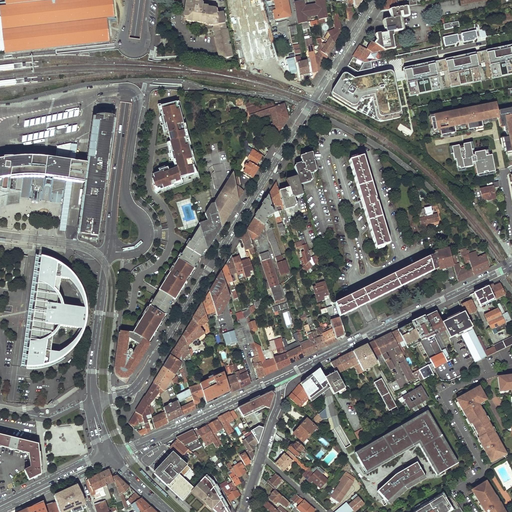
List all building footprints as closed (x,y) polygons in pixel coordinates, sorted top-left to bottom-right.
[(8,4),(0,5),(0,14),(5,54),(109,42),(107,19),(114,17),(112,0),(64,0),(65,6),(22,11),(22,3),(8,4)] [(45,0),(36,1),(22,3),(22,11),(65,6),(64,0),(45,0)] [(186,0),(184,17),(188,21),(195,22),(196,16),(200,17),(199,23),(205,24),(205,25),(213,26),(213,28),(212,28),(213,32),(214,32),(219,58),(220,58),(232,56),(227,29),(225,29),(222,11),(216,12),(215,8),(208,7),(208,6),(202,5),(202,0),(186,0)] [(265,0),(270,21),(272,21),(289,17),(285,0),(265,0)] [(315,0),(317,5),(307,6),(306,1),(295,3),(299,25),(302,24),(308,22),(307,17),(307,15),(309,14),(310,17),(319,15),(320,20),(325,18),(328,17),(325,0),(315,0)] [(353,0),(345,0),(348,20),(349,20),(354,12),(353,11),(352,5),(354,5),(353,0)] [(353,0),(354,5),(354,7),(356,8),(361,0),(353,0)] [(390,9),(397,8),(395,0),(387,0),(381,11),(390,9)] [(397,8),(390,9),(391,19),(402,17),(408,16),(406,6),(400,7),(397,8)] [(341,21),(340,17),(335,19),(336,28),(328,32),(335,43),(343,31),(341,21)] [(385,51),(397,48),(394,32),(405,29),(402,17),(391,19),(385,21),(387,33),(376,35),(378,43),(374,44),(385,51)] [(283,28),(273,31),(275,41),(283,39),(285,39),(286,44),(292,42),(290,35),(289,31),(284,32),(283,28)] [(461,34),(463,43),(478,40),(476,31),(461,34)] [(335,43),(328,32),(327,32),(326,33),(325,34),(325,37),(328,40),(323,48),(328,56),(335,43)] [(443,38),(445,47),(460,43),(457,34),(443,38)] [(374,44),(370,42),(366,49),(370,52),(373,54),(385,51),(374,44)] [(297,64),(301,81),(304,80),(303,75),(309,74),(308,71),(307,63),(307,62),(300,63),(298,53),(300,53),(298,45),(293,46),(294,50),(296,64),(297,64)] [(404,68),(404,71),(511,48),(511,45),(478,53),(442,60),(404,68)] [(315,58),(313,46),(308,47),(310,62),(307,63),(308,71),(312,71),(312,73),(318,72),(315,58)] [(323,48),(321,46),(315,58),(318,72),(328,56),(323,48)] [(362,66),(364,62),(367,58),(370,52),(366,49),(360,46),(349,63),(355,67),(356,68),(357,66),(361,66),(362,66)] [(409,94),(418,92),(418,95),(431,92),(430,89),(439,88),(440,90),(451,88),(450,85),(459,83),(459,86),(472,83),(471,81),(480,79),(481,82),(492,79),(491,77),(500,75),(501,77),(511,74),(511,48),(404,71),(409,94)] [(296,64),(294,50),(290,51),(291,54),(290,54),(291,58),(288,58),(289,65),(291,64),(294,79),(301,82),(301,81),(297,64),(296,64)] [(345,73),(344,73),(343,74),(332,91),(332,92),(333,94),(351,105),(352,106),(353,105),(358,98),(358,97),(359,96),(371,94),(373,94),(374,96),(378,116),(379,117),(381,118),(400,113),(401,113),(401,111),(393,72),(392,71),(391,71),(354,79),(345,73)] [(402,115),(401,111),(401,113),(400,113),(381,118),(379,117),(378,116),(374,96),(373,94),(371,94),(359,96),(358,97),(358,98),(353,105),(352,106),(351,105),(333,94),(332,92),(332,91),(331,93),(331,94),(332,95),(351,108),(353,108),(354,107),(359,99),(360,98),(371,96),(372,96),(377,121),(378,122),(380,122),(400,118),(402,117),(402,115)] [(245,102),(247,112),(261,109),(260,106),(261,100),(255,99),(249,102),(249,101),(245,102)] [(163,166),(163,167),(164,169),(159,171),(159,173),(153,175),(154,179),(152,180),(152,184),(154,191),(159,189),(160,190),(174,185),(173,184),(180,181),(180,179),(194,174),(192,167),(193,166),(187,142),(186,143),(183,131),(184,131),(178,107),(177,107),(176,103),(167,105),(160,105),(161,110),(162,113),(161,113),(163,122),(160,123),(160,124),(160,125),(161,125),(164,125),(165,129),(167,129),(170,142),(169,142),(171,148),(170,148),(172,157),(169,158),(169,159),(169,160),(169,161),(170,161),(175,160),(177,168),(168,171),(166,165),(165,165),(164,165),(163,166)] [(280,126),(275,108),(274,108),(273,103),(260,106),(261,109),(247,112),(248,116),(249,120),(271,116),(273,124),(272,125),(275,141),(283,128),(280,126)] [(482,108),(482,106),(461,110),(461,112),(458,113),(455,113),(455,111),(434,116),(434,117),(431,118),(433,128),(433,130),(438,129),(440,129),(441,135),(456,132),(454,126),(456,126),(465,124),(467,124),(468,130),(483,127),(481,120),(483,120),(496,118),(499,117),(501,127),(505,126),(508,126),(509,135),(510,136),(503,138),(505,148),(506,152),(511,150),(511,107),(498,111),(496,103),(488,105),(488,107),(485,107),(482,108)] [(284,106),(275,108),(280,126),(283,128),(286,123),(289,119),(284,106)] [(78,112),(24,122),(24,123),(25,126),(79,116),(78,112)] [(0,159),(0,206),(7,204),(20,203),(23,178),(27,177),(32,177),(38,177),(45,178),(49,178),(52,179),(54,179),(66,181),(73,182),(78,182),(85,183),(77,233),(79,235),(82,237),(85,238),(89,239),(91,239),(90,241),(98,242),(98,238),(100,239),(107,185),(109,168),(116,120),(114,120),(114,117),(113,117),(113,116),(108,115),(102,115),(96,116),(96,117),(94,117),(93,117),(87,162),(81,162),(76,161),(69,160),(71,143),(57,146),(55,158),(54,158),(48,157),(41,157),(38,157),(34,156),(32,156),(30,157),(27,157),(24,157),(19,157),(14,158),(14,157),(5,157),(5,159),(3,159),(0,159)] [(55,131),(22,136),(22,138),(23,141),(56,136),(55,131)] [(78,144),(71,143),(69,160),(76,161),(78,144)] [(489,173),(496,172),(493,156),(490,156),(489,151),(476,153),(476,155),(474,156),(473,154),(473,150),(471,143),(453,146),(454,153),(456,159),(457,159),(459,167),(460,167),(461,169),(466,168),(474,166),(473,163),(475,163),(476,166),(478,175),(485,174),(484,173),(487,172),(489,172),(489,173)] [(250,162),(256,166),(262,157),(253,151),(251,155),(248,159),(248,160),(249,163),(250,162)] [(317,172),(313,155),(305,157),(305,156),(301,157),(303,164),(299,165),(295,166),(298,177),(300,184),(313,180),(311,174),(317,172)] [(363,157),(349,161),(375,248),(389,244),(363,157)] [(250,162),(249,163),(248,160),(244,167),(246,168),(243,173),(252,178),(258,168),(256,166),(250,162)] [(233,173),(225,187),(227,188),(228,185),(227,184),(229,181),(234,180),(233,175),(233,173)] [(238,200),(244,191),(240,175),(236,176),(235,175),(233,175),(234,180),(238,199),(238,200)] [(300,184),(298,177),(292,179),(288,181),(290,189),(285,190),(279,192),(284,208),(297,205),(295,196),(303,193),(300,184)] [(225,187),(218,198),(219,199),(218,200),(215,202),(216,206),(219,205),(224,220),(225,222),(232,211),(231,210),(231,207),(230,205),(231,202),(233,203),(235,200),(238,199),(234,180),(229,181),(227,184),(228,185),(227,188),(225,187)] [(66,181),(60,230),(66,231),(73,182),(66,181)] [(499,181),(489,183),(490,186),(481,188),(484,199),(491,198),(495,198),(493,187),(500,186),(499,181)] [(275,215),(281,236),(285,234),(279,209),(278,210),(277,207),(281,205),(283,213),(284,213),(287,223),(289,223),(284,208),(279,192),(276,183),(273,189),(269,196),(275,215)] [(274,257),(280,256),(275,241),(273,237),(270,227),(268,228),(266,224),(264,222),(266,220),(265,219),(266,217),(275,215),(269,196),(261,208),(254,219),(263,225),(268,241),(270,244),(274,257)] [(221,225),(216,206),(215,202),(211,204),(205,213),(207,221),(198,224),(200,226),(207,248),(207,250),(214,239),(222,227),(221,225)] [(219,205),(216,206),(221,225),(224,220),(219,205)] [(421,218),(423,226),(440,221),(438,214),(434,214),(433,213),(434,213),(434,212),(434,211),(433,211),(432,207),(419,210),(420,215),(421,215),(422,217),(421,218)] [(247,231),(250,239),(256,236),(263,225),(254,219),(251,225),(247,231)] [(188,245),(186,248),(201,257),(203,253),(207,248),(200,226),(188,245)] [(244,235),(241,240),(245,251),(249,250),(250,254),(254,252),(250,239),(247,231),(244,235)] [(167,247),(168,242),(162,241),(161,244),(159,247),(165,250),(167,247)] [(186,248),(181,255),(182,255),(181,257),(180,257),(175,265),(176,266),(174,268),(173,267),(172,266),(169,270),(171,271),(170,272),(168,275),(150,305),(148,308),(147,310),(146,309),(144,312),(145,313),(146,314),(145,316),(144,316),(139,324),(140,325),(134,334),(147,342),(153,333),(154,333),(159,325),(158,324),(159,322),(162,324),(165,319),(164,317),(171,306),(168,304),(170,302),(171,302),(175,296),(175,294),(176,292),(178,293),(185,282),(187,283),(190,278),(187,276),(189,274),(190,274),(195,266),(194,265),(195,263),(196,264),(201,257),(186,248)] [(443,250),(430,256),(434,271),(440,267),(441,270),(448,268),(447,267),(453,266),(449,251),(443,252),(443,250)] [(474,275),(489,268),(485,254),(477,257),(476,252),(468,254),(467,251),(463,252),(461,252),(462,257),(463,256),(466,263),(470,262),(472,270),(474,275)] [(259,255),(274,303),(283,300),(279,286),(278,286),(268,253),(259,255)] [(306,263),(302,267),(305,272),(314,265),(314,263),(320,261),(320,259),(323,258),(322,254),(312,257),(312,258),(309,261),(306,263)] [(49,258),(41,256),(26,368),(34,368),(41,367),(48,366),(54,363),(61,359),(66,356),(68,354),(59,353),(50,352),(52,337),(54,335),(57,331),(58,330),(60,327),(61,326),(82,329),(84,323),(84,318),(85,314),(85,309),(63,306),(63,304),(62,300),(60,296),(58,293),(60,278),(69,279),(78,281),(77,279),(72,274),(69,270),(67,269),(63,266),(62,265),(56,261),(49,258)] [(336,302),(340,317),(357,309),(362,306),(369,303),(434,271),(430,256),(363,289),(356,292),(351,295),(336,302)] [(203,258),(201,257),(196,264),(195,263),(194,265),(195,266),(190,274),(189,274),(187,276),(190,278),(203,258)] [(226,265),(232,282),(235,280),(233,275),(236,274),(232,259),(231,257),(229,261),(226,265)] [(239,257),(232,259),(236,274),(237,275),(241,274),(241,275),(242,275),(243,278),(245,277),(240,262),(239,257)] [(252,271),(249,260),(244,261),(244,260),(240,262),(245,277),(250,276),(248,272),(252,271)] [(284,261),(276,263),(280,276),(287,273),(284,261)] [(221,273),(225,284),(229,283),(232,282),(226,265),(223,269),(221,273)] [(468,272),(466,268),(460,270),(458,265),(457,265),(454,265),(453,266),(458,283),(466,279),(474,275),(472,270),(468,272)] [(215,283),(209,293),(215,313),(216,316),(217,317),(220,316),(230,299),(226,288),(225,284),(221,273),(215,283)] [(412,284),(413,287),(434,277),(433,274),(412,284)] [(78,281),(69,279),(76,288),(79,292),(81,297),(85,309),(85,314),(84,318),(84,323),(82,329),(78,336),(72,343),(67,348),(59,353),(68,354),(72,351),(76,346),(80,340),(83,333),(85,326),(87,319),(87,313),(87,305),(86,298),(83,291),(80,285),(78,281)] [(187,283),(185,282),(178,293),(176,292),(175,294),(175,296),(171,302),(170,302),(168,304),(171,306),(164,317),(165,319),(187,283)] [(313,287),(316,299),(323,298),(323,296),(328,294),(324,283),(316,285),(317,286),(313,287)] [(488,286),(494,298),(505,293),(500,283),(494,286),(493,283),(488,286)] [(479,290),(474,292),(480,305),(494,298),(488,286),(479,290)] [(201,305),(205,316),(215,313),(209,293),(205,299),(201,305)] [(492,300),(495,299),(494,298),(480,305),(481,306),(492,300)] [(462,304),(468,316),(476,312),(478,311),(472,299),(462,304)] [(495,299),(492,300),(496,308),(485,314),(494,334),(508,327),(506,322),(497,304),(495,299)] [(261,303),(260,301),(253,303),(254,305),(255,309),(261,303)] [(288,308),(286,303),(271,308),(273,313),(288,308)] [(497,304),(506,322),(511,319),(508,311),(505,313),(500,303),(497,304)] [(192,319),(198,326),(207,321),(205,316),(201,305),(197,312),(192,319)] [(255,309),(254,305),(247,307),(247,309),(249,313),(249,314),(255,309)] [(234,313),(236,319),(237,319),(243,317),(243,316),(241,312),(241,311),(234,313)] [(289,311),(282,313),(286,326),(293,324),(289,311)] [(436,338),(447,333),(442,323),(436,311),(425,317),(435,335),(436,338)] [(478,338),(464,312),(453,317),(461,333),(466,342),(467,345),(476,362),(487,357),(478,338)] [(245,318),(244,319),(243,317),(237,319),(240,325),(238,326),(233,331),(236,341),(238,347),(242,345),(247,344),(248,345),(250,345),(254,357),(252,358),(254,364),(252,365),(253,368),(256,369),(259,379),(264,377),(253,344),(250,332),(247,323),(245,318)] [(335,337),(345,334),(340,317),(330,321),(331,327),(333,332),(335,337)] [(412,323),(421,341),(425,339),(426,340),(435,335),(425,317),(418,320),(412,323)] [(447,333),(450,338),(461,333),(453,317),(442,323),(447,333)] [(184,338),(186,345),(203,333),(198,326),(192,319),(190,323),(185,332),(182,336),(184,338)] [(247,323),(250,332),(253,332),(255,331),(255,327),(254,321),(247,323)] [(158,324),(159,325),(154,333),(153,333),(147,342),(150,344),(162,324),(159,322),(158,324)] [(404,327),(398,330),(408,349),(421,342),(421,341),(412,323),(404,327)] [(308,325),(305,326),(308,336),(307,336),(308,341),(299,345),(304,358),(309,355),(316,351),(313,340),(312,338),(311,333),(308,325)] [(265,328),(268,340),(275,338),(272,326),(265,328)] [(133,333),(120,331),(115,367),(116,367),(117,371),(118,374),(121,376),(125,377),(128,375),(131,372),(132,373),(140,360),(150,344),(147,342),(134,334),(133,333)] [(222,334),(226,346),(231,344),(230,343),(236,341),(233,331),(222,334)] [(391,333),(402,354),(404,353),(399,344),(402,342),(397,331),(395,332),(391,333)] [(322,336),(321,332),(319,333),(320,337),(313,340),(316,351),(321,349),(325,347),(322,336)] [(335,337),(333,332),(322,336),(325,347),(330,344),(336,342),(335,337)] [(299,342),(296,333),(294,334),(296,342),(291,345),(296,361),(304,358),(299,345),(299,342)] [(381,354),(390,370),(395,368),(391,360),(390,360),(386,352),(394,348),(398,355),(401,362),(399,363),(409,381),(415,378),(412,373),(402,354),(391,333),(383,337),(375,341),(381,354)] [(511,344),(511,335),(494,345),(495,346),(497,352),(511,344)] [(185,377),(187,377),(184,368),(185,368),(183,359),(189,354),(188,351),(186,345),(184,338),(182,336),(178,343),(174,350),(181,355),(180,362),(182,370),(185,377)] [(281,340),(281,337),(273,340),(278,356),(280,356),(281,358),(284,356),(282,352),(285,351),(281,340)] [(497,352),(495,346),(487,350),(480,337),(478,338),(487,357),(497,352)] [(296,361),(291,345),(286,347),(283,339),(281,340),(285,351),(289,364),(296,361)] [(289,364),(285,351),(282,352),(284,356),(281,358),(280,356),(278,356),(273,340),(267,341),(270,350),(277,371),(283,368),(289,364)] [(377,363),(379,366),(381,365),(376,357),(381,354),(375,341),(371,343),(368,345),(377,363)] [(437,355),(443,352),(438,341),(431,344),(437,355)] [(277,371),(270,350),(266,351),(269,359),(264,361),(260,348),(253,344),(264,377),(270,374),(277,371)] [(360,349),(353,352),(363,371),(377,363),(368,345),(360,349)] [(172,353),(170,356),(180,362),(181,355),(174,350),(172,353)] [(339,359),(344,370),(354,365),(359,374),(363,371),(353,352),(347,355),(339,359)] [(448,361),(443,352),(437,355),(430,358),(431,359),(435,368),(448,361)] [(162,368),(172,375),(180,362),(170,356),(166,362),(162,368)] [(336,360),(330,363),(336,372),(337,374),(344,370),(339,359),(336,360)] [(250,383),(243,362),(241,363),(243,371),(241,371),(242,374),(239,375),(236,367),(233,368),(240,389),(245,386),(250,383)] [(233,368),(231,364),(228,366),(230,372),(231,371),(233,376),(228,378),(224,363),(220,364),(223,373),(230,393),(235,391),(240,389),(233,368)] [(429,364),(419,370),(422,375),(424,379),(432,375),(433,376),(435,375),(429,364)] [(158,391),(158,392),(159,395),(163,392),(171,380),(173,376),(172,375),(162,368),(157,376),(153,384),(159,388),(158,391)] [(327,391),(330,389),(325,378),(319,369),(315,372),(299,384),(308,398),(310,401),(326,389),(327,391)] [(422,375),(419,370),(412,373),(415,378),(419,376),(422,375)] [(337,374),(336,372),(325,378),(330,389),(333,394),(345,388),(337,374)] [(230,393),(223,373),(199,384),(203,396),(206,404),(230,393)] [(173,387),(179,383),(176,375),(173,376),(171,380),(173,387)] [(511,375),(511,376),(498,377),(499,392),(511,390),(511,395),(511,375)] [(399,388),(406,386),(403,377),(396,379),(399,388)] [(381,379),(374,383),(390,411),(397,407),(381,379)] [(144,398),(147,407),(158,392),(158,391),(159,388),(153,384),(148,391),(144,398)] [(193,402),(194,405),(198,403),(199,401),(198,397),(203,396),(199,384),(189,388),(193,402)] [(293,391),(288,398),(300,408),(308,398),(298,384),(293,391)] [(422,387),(398,398),(400,403),(405,401),(409,409),(428,400),(422,387)] [(485,452),(491,462),(504,455),(500,448),(501,447),(500,444),(478,404),(485,400),(482,394),(483,394),(479,387),(472,391),(471,389),(464,393),(465,395),(456,399),(472,428),(473,427),(475,431),(474,431),(483,449),(484,448),(484,450),(486,451),(485,452)] [(238,408),(243,417),(268,403),(271,404),(274,395),(271,392),(238,408)] [(142,417),(144,423),(144,425),(147,434),(149,432),(146,420),(151,419),(151,417),(149,413),(148,408),(147,407),(144,398),(139,406),(135,413),(142,417)] [(168,407),(163,409),(164,413),(167,424),(175,420),(182,417),(179,407),(177,402),(171,405),(171,404),(168,406),(168,407)] [(194,405),(193,402),(181,407),(181,406),(179,407),(182,417),(189,413),(196,410),(194,405)] [(220,420),(228,433),(230,432),(233,431),(231,427),(229,422),(233,420),(238,417),(234,410),(218,418),(219,421),(220,420)] [(436,477),(458,464),(426,411),(354,453),(367,474),(418,445),(436,477)] [(132,427),(133,428),(138,421),(140,423),(143,423),(144,423),(142,417),(135,413),(132,418),(128,424),(132,427)] [(167,424),(164,413),(153,419),(152,417),(151,417),(151,419),(154,430),(161,427),(167,424)] [(321,420),(318,414),(313,420),(316,422),(318,424),(321,420)] [(299,426),(308,433),(314,427),(313,426),(308,422),(305,419),(299,426)] [(207,425),(215,439),(217,438),(215,436),(216,435),(214,433),(221,428),(217,420),(207,425)] [(254,437),(259,443),(265,424),(259,422),(249,427),(251,430),(254,437)] [(147,434),(144,425),(142,426),(143,428),(143,429),(140,431),(137,432),(138,433),(141,437),(147,434)] [(192,430),(196,437),(199,435),(202,440),(210,436),(213,442),(216,447),(219,446),(215,439),(207,425),(197,431),(196,429),(192,430)] [(308,433),(299,426),(293,432),(302,440),(308,433)] [(369,433),(365,426),(355,432),(358,439),(369,433)] [(176,438),(189,452),(201,446),(196,437),(192,430),(184,434),(176,438)] [(251,430),(244,434),(248,440),(245,442),(244,441),(243,441),(250,453),(249,453),(253,460),(255,456),(252,451),(256,449),(254,446),(257,444),(253,437),(254,437),(251,430)] [(0,434),(0,445),(29,453),(31,467),(24,470),(29,480),(42,474),(40,459),(37,444),(0,434)] [(210,436),(202,440),(206,446),(213,442),(210,436)] [(302,446),(295,440),(288,448),(294,454),(302,446)] [(176,441),(170,447),(181,457),(187,451),(176,441)] [(336,443),(332,447),(339,453),(341,451),(336,443)] [(306,468),(287,450),(284,454),(283,453),(275,463),(284,471),(292,462),(292,461),(293,460),(305,470),(306,468)] [(240,454),(246,464),(251,460),(245,451),(240,454)] [(165,462),(182,477),(190,468),(173,453),(165,462)] [(214,454),(208,458),(213,465),(217,460),(214,454)] [(155,472),(184,499),(192,490),(194,488),(182,477),(165,462),(155,472)] [(377,491),(389,505),(406,490),(426,478),(416,462),(395,474),(377,491)] [(234,472),(237,478),(246,473),(244,469),(245,468),(242,463),(232,468),(234,472)] [(318,468),(315,466),(310,471),(318,478),(314,483),(316,485),(320,489),(327,481),(316,470),(318,468)] [(306,468),(305,470),(305,471),(308,474),(304,478),(310,483),(312,481),(314,483),(318,478),(310,471),(306,468)] [(106,471),(102,473),(109,491),(112,489),(117,502),(114,503),(115,507),(116,510),(122,509),(122,510),(124,509),(124,508),(115,481),(114,481),(109,470),(106,471)] [(210,470),(194,488),(192,490),(215,511),(230,511),(231,511),(215,485),(218,483),(210,470)] [(237,478),(234,472),(233,472),(233,473),(229,476),(235,486),(235,487),(240,483),(239,480),(237,478)] [(355,478),(346,472),(340,480),(342,481),(330,497),(339,503),(345,495),(344,494),(345,492),(347,493),(350,488),(349,487),(355,478)] [(86,480),(91,495),(95,494),(94,490),(97,489),(98,491),(104,489),(105,493),(109,491),(102,473),(94,477),(86,480)] [(113,476),(115,481),(124,508),(125,509),(129,506),(123,493),(125,492),(129,487),(123,481),(116,475),(113,476)] [(275,475),(267,483),(274,489),(280,482),(282,484),(283,483),(275,475)] [(504,511),(486,482),(473,490),(475,492),(473,494),(484,511),(484,510),(485,510),(484,511),(504,511)] [(235,487),(235,486),(234,486),(232,483),(230,484),(232,487),(226,491),(225,487),(222,489),(230,501),(240,495),(235,487)] [(64,490),(54,495),(58,508),(70,504),(72,508),(76,506),(84,503),(77,485),(64,490)] [(290,504),(282,496),(281,497),(274,491),(270,495),(271,496),(269,498),(276,504),(279,501),(286,507),(290,504)] [(132,504),(141,498),(138,495),(135,493),(128,500),(132,504)] [(93,500),(94,504),(105,501),(112,498),(111,496),(107,497),(106,495),(93,500)] [(454,511),(445,495),(436,501),(436,502),(432,504),(430,501),(417,509),(419,511),(454,511)] [(142,511),(151,507),(146,503),(141,498),(132,504),(129,506),(125,509),(126,511),(133,507),(135,511),(142,511)] [(299,499),(296,502),(300,504),(296,509),(297,511),(298,511),(313,511),(314,511),(300,498),(299,499)] [(45,511),(44,506),(43,501),(28,509),(28,511),(45,511)] [(97,511),(110,511),(116,510),(115,507),(108,510),(105,501),(94,504),(96,510),(97,511)] [(265,501),(262,505),(269,511),(279,511),(277,510),(276,511),(265,501)] [(56,502),(44,506),(45,511),(59,511),(58,508),(56,502)]
